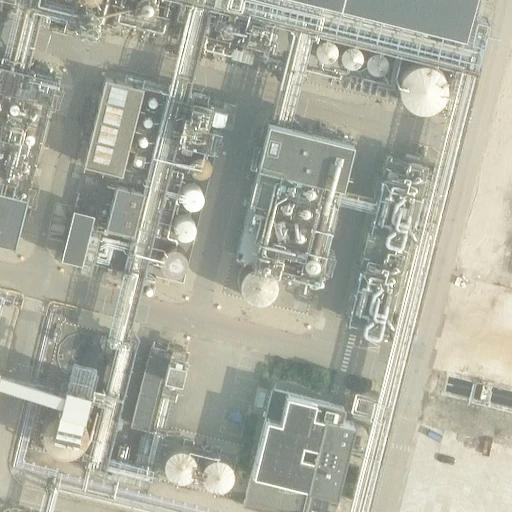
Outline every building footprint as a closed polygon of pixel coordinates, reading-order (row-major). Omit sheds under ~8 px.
[(315,0),(463,37),(472,0),(315,0)] [(265,31),(244,26),(238,49),(259,55),(265,31)] [(333,49),(332,44),(330,40),(325,36),(320,34),(314,35),(309,38),(306,43),(304,48),(305,54),(308,58),(312,62),(318,63),(324,62),(329,59),(332,54),(333,49)] [(358,60),(358,59),(357,54),(354,50),(351,48),(346,48),(341,49),(338,51),(335,56),(335,60),(335,63),(338,68),(341,70),(346,71),(350,71),(354,68),(357,64),(358,60)] [(441,76),(440,71),(439,67),(437,63),(434,59),(427,54),(424,53),(418,52),(414,52),(410,53),(404,55),(400,59),(398,62),(395,66),(394,70),(393,75),(394,80),(395,85),(399,92),(403,95),(407,97),(412,99),(417,100),(421,99),(426,98),(430,96),(434,93),(439,85),(440,81),(441,76)] [(388,69),(387,64),(385,60),(382,58),(377,57),(372,57),(368,60),(366,64),(365,68),(365,72),(368,77),(371,79),(376,80),(380,80),(384,78),(387,74),(388,69)] [(0,61),(0,240),(14,244),(54,74),(0,61)] [(140,86),(103,77),(82,165),(119,173),(140,86)] [(350,139),(266,117),(233,253),(255,259),(275,167),(339,182),(350,139)] [(179,118),(175,139),(214,148),(218,128),(179,118)] [(205,170),(205,169),(204,166),(202,162),(199,160),(195,159),(191,160),(188,162),(185,165),(184,169),(185,173),(187,176),(189,178),(193,180),(198,179),(201,178),(204,174),(205,170)] [(411,215),(423,167),(416,165),(417,160),(411,159),(410,164),(393,159),(381,206),(411,215)] [(141,189),(115,184),(106,223),(132,228),(141,189)] [(198,201),(197,197),(195,194),(192,191),(188,190),(184,191),(180,194),(178,197),(177,201),(178,204),(180,208),(183,210),(187,211),(191,210),(194,208),(197,206),(198,201)] [(92,211),(72,206),(61,255),(81,261),(92,211)] [(189,235),(189,231),(187,228),(184,225),(180,224),(176,225),(173,227),(170,230),(169,233),(169,237),(171,241),(174,244),(179,245),(182,244),(185,243),(188,240),(189,235)] [(511,284),(507,283),(505,251),(497,251),(497,258),(465,249),(432,366),(463,363),(459,316),(484,314),(475,344),(478,385),(487,355),(494,357),(492,327),(510,332),(502,358),(511,367),(509,340),(511,340),(511,284)] [(181,268),(181,267),(180,264),(179,261),(175,258),(172,257),(167,258),(164,259),(162,262),(160,267),(161,271),(163,274),(167,277),(170,277),(174,277),(177,275),(180,272),(181,268)] [(113,285),(113,298),(137,299),(138,267),(115,266),(114,285),(113,285)] [(272,289),(272,288),(271,284),(270,281),(267,276),(261,272),(256,271),(250,272),(244,276),(240,281),(239,287),(240,294),(244,300),(250,303),(255,305),(261,303),(267,300),(270,295),(272,289)] [(110,353),(110,351),(109,347),(108,343),(103,336),(98,332),(93,330),(89,330),(86,330),(81,331),(76,334),(73,336),(71,339),(68,343),(67,347),(67,351),(68,360),(73,366),(79,371),(87,373),(95,372),(102,368),(105,364),(107,361),(109,357),(110,353)] [(151,347),(132,429),(152,433),(171,351),(151,347)] [(188,364),(170,360),(166,378),(183,382),(188,364)] [(271,388),(242,504),(270,511),(307,511),(313,490),(339,496),(358,425),(340,420),(343,407),(271,388)] [(94,420),(94,419),(93,411),(89,405),(86,402),(82,399),(74,397),(68,397),(63,399),(58,403),(56,405),(53,410),(52,414),(51,419),(53,427),(57,433),(59,436),(64,439),(71,440),(74,440),(79,439),(83,438),(86,435),(90,432),(92,428),(94,424),(94,420)] [(193,453),(193,452),(192,446),(188,440),(185,438),(181,436),(176,435),(171,436),(167,438),(164,440),(160,446),(159,452),(160,459),(164,464),(169,468),(175,469),(182,468),(187,465),(191,459),(193,453)] [(234,463),(233,456),(229,451),(223,447),(218,446),(211,447),(205,451),(202,455),(200,463),(202,470),(205,475),(211,479),(217,480),(223,479),(229,475),(233,470),(234,463)]
